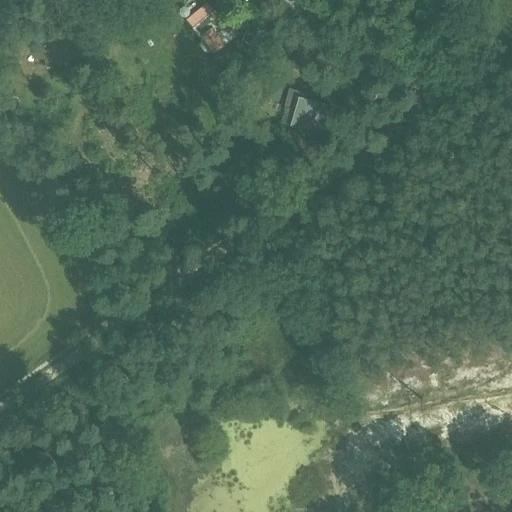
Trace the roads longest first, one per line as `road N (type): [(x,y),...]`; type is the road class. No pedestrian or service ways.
road 1 (track): [(0,407),(419,115),(435,95)]
road 2 (track): [(282,0),(396,68)]
